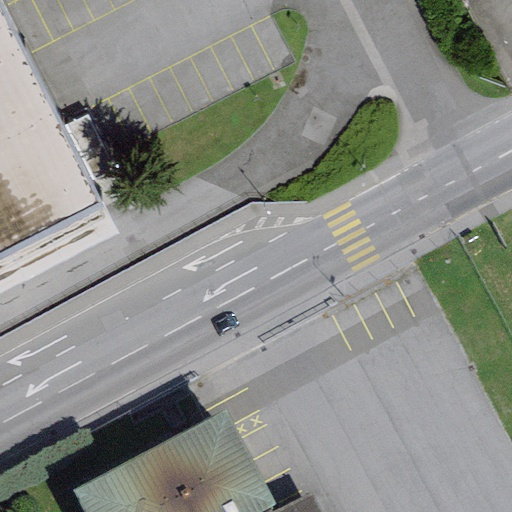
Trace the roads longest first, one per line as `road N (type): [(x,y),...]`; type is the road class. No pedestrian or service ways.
road 1 (unclassified): [(486,164),(0,410)]
road 2 (unclassified): [(486,164),(401,0)]
